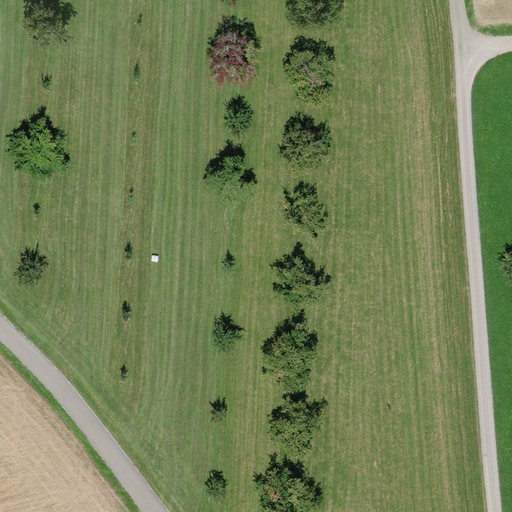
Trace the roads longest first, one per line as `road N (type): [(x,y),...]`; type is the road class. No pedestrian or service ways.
road 1 (track): [(456,0),(499,511)]
road 2 (unclassified): [(0,324),(59,382),(158,511)]
